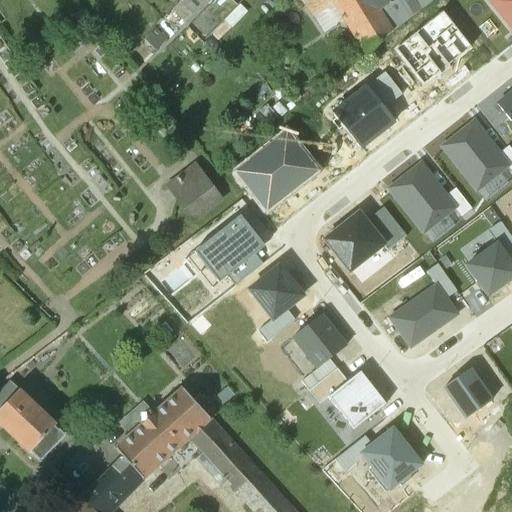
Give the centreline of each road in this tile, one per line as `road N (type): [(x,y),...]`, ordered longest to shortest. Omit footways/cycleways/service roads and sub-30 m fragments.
road 1 (residential): [(511,64),(294,238),(404,382)]
road 2 (residential): [(404,382),(466,467),(432,493)]
road 3 (residential): [(404,382),(511,305)]
